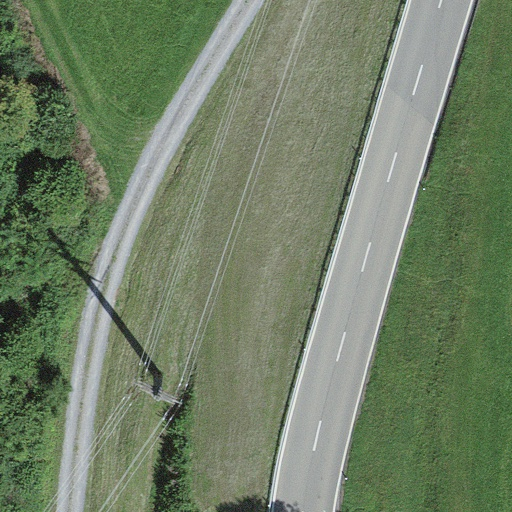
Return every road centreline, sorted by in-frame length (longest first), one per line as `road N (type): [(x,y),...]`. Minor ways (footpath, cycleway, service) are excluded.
road 1 (track): [(258,0),(135,208),(81,404),(73,511)]
road 2 (tertiary): [(307,511),(319,423),(443,0)]
